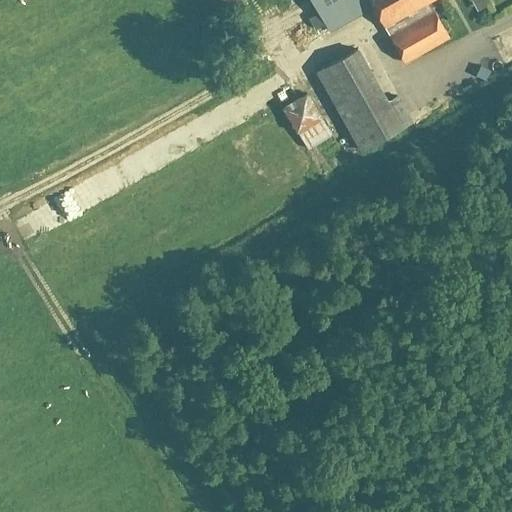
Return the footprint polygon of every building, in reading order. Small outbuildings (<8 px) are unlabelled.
[(404,65),(449,40),(429,4),(435,0),(310,0),(318,14),(308,20),(314,32),(325,26),(328,31),(371,7),(404,65)] [(511,59),(511,32),(488,49),(501,67),(511,59)] [(358,49),(315,73),(359,153),(413,123),(398,96),(388,102),(358,49)] [(332,136),(322,120),(307,93),(280,109),(296,135),(297,135),(307,150),(320,163),(344,150),(331,138),(322,143),(332,136)] [(183,120),(191,141),(224,130),(216,108),(183,120)] [(252,124),(236,161),(275,177),(290,140),(252,124)]
